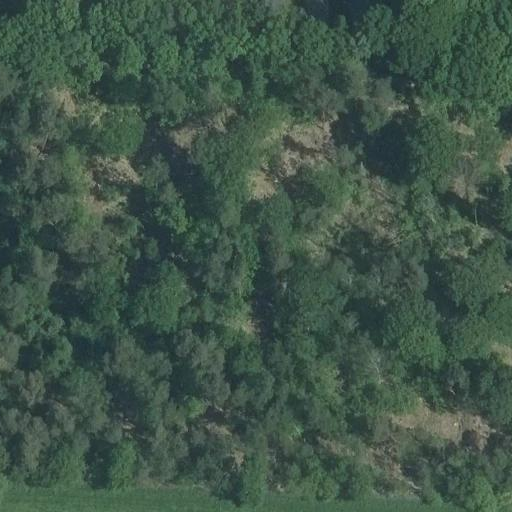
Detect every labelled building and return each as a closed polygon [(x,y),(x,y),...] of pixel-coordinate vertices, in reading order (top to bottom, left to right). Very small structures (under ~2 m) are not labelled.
[(7,0),(9,9),(25,8),(24,0),(7,0)] [(52,0),(53,10),(69,9),(68,0),(52,0)] [(95,0),(96,13),(112,12),(111,0),(95,0)] [(138,0),(140,17),(156,16),(154,0),(138,0)] [(179,0),(180,20),(197,19),(195,0),(179,0)] [(219,0),(222,28),(240,27),(237,0),(219,0)] [(281,0),(263,0),(265,31),(283,30),(281,0)] [(325,0),(307,0),(310,34),(328,33),(325,0)] [(368,0),(350,0),(353,37),(371,36),(368,0)] [(412,0),(396,0),(396,1),(394,1),(397,40),(415,39),(412,0)]
